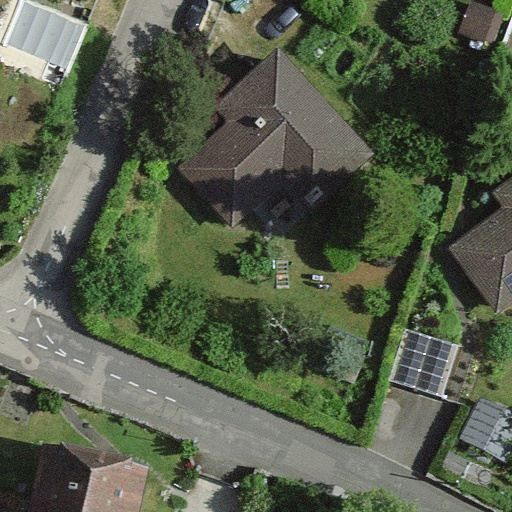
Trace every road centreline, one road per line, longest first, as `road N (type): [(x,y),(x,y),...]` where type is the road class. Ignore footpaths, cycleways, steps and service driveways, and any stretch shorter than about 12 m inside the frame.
road 1 (residential): [(33,349),(431,511)]
road 2 (residential): [(33,349),(181,0)]
